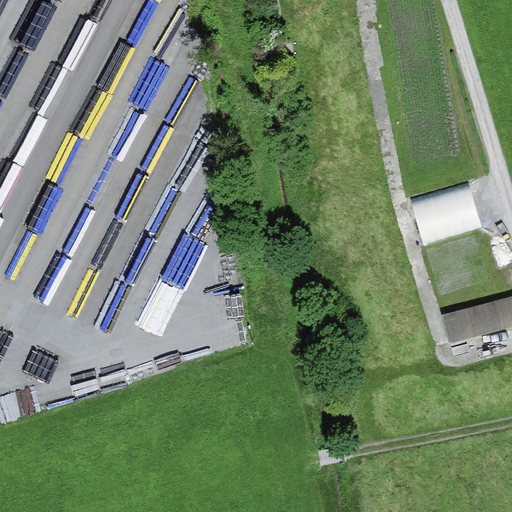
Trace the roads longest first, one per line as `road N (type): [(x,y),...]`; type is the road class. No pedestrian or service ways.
road 1 (track): [(448,0),(511,216)]
road 2 (track): [(511,421),(317,460)]
